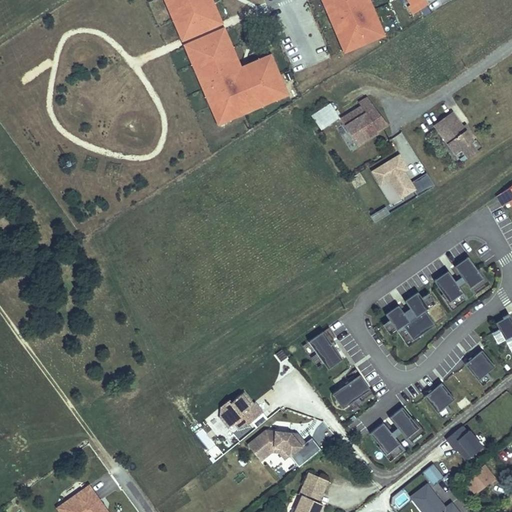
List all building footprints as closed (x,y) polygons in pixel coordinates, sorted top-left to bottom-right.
[(165,0),(214,127),(290,98),(273,54),(241,66),(215,0),(165,0)] [(318,0),(340,55),(384,39),(369,0),(318,0)] [(403,0),(410,12),(430,0),(403,0)] [(428,84),(425,78),(419,81),(422,87),(428,84)] [(367,97),(359,103),(361,106),(370,101),(367,97)] [(387,124),(370,101),(361,106),(377,130),(387,124)] [(339,117),(330,103),(312,116),(320,129),(339,117)] [(377,130),(361,106),(341,118),(357,145),(377,131),(377,130)] [(462,127),(452,112),(434,125),(456,154),(462,150),(468,158),(482,147),(476,139),(473,141),(462,127)] [(476,139),(466,124),(462,127),(473,141),(476,139)] [(412,183),(406,172),(410,170),(400,154),(371,172),(381,187),(391,181),(402,200),(415,191),(418,196),(435,185),(427,174),(412,183)] [(511,186),(497,197),(503,207),(511,203),(511,205),(511,186)] [(390,213),(386,207),(371,216),(375,222),(390,213)] [(470,290),(485,280),(479,271),(469,257),(455,267),(470,290)] [(485,280),(470,290),(475,297),(492,285),(481,269),(479,271),(485,280)] [(465,294),(449,271),(435,281),(444,294),(450,304),(465,294)] [(417,318),(411,323),(399,306),(386,315),(390,322),(398,332),(404,327),(414,341),(423,335),(436,326),(426,312),(430,309),(423,299),(419,293),(406,302),(417,318)] [(423,299),(430,309),(437,305),(430,294),(423,299)] [(469,301),(465,294),(450,304),(444,294),(442,296),(453,312),(469,301)] [(503,318),(495,323),(499,329),(505,340),(511,336),(511,319),(509,314),(502,317),(503,318)] [(391,336),(398,332),(390,322),(384,326),(391,336)] [(404,327),(398,332),(409,348),(425,338),(423,335),(414,341),(404,327)] [(499,329),(491,333),(497,344),(505,340),(499,329)] [(343,359),(323,331),(308,342),(328,369),(343,359)] [(495,367),(482,350),(465,364),(478,380),(486,375),(491,381),(493,380),(488,373),(495,367)] [(360,374),(332,393),(342,407),(348,403),(355,399),(359,405),(363,403),(358,396),(370,389),(360,374)] [(484,387),(491,381),(486,375),(478,380),(484,387)] [(455,400),(442,383),(425,397),(438,413),(445,407),(451,414),(453,412),(447,406),(455,400)] [(363,403),(374,395),(370,389),(358,396),(363,403)] [(248,424),(263,413),(257,405),(252,408),(251,406),(253,404),(244,392),(231,402),(229,400),(221,407),(220,417),(228,428),(234,423),(238,428),(246,422),(248,424)] [(359,405),(355,399),(348,403),(353,410),(359,405)] [(413,420),(403,407),(390,418),(411,445),(413,444),(408,438),(420,428),(413,420)] [(451,414),(445,407),(438,413),(443,419),(443,420),(451,414)] [(408,438),(413,444),(427,433),(415,419),(413,420),(420,428),(408,438)] [(405,450),(384,423),(370,434),(380,446),(387,454),(398,445),(403,451),(405,450)] [(481,452),(462,427),(444,441),(454,454),(456,452),(466,464),(481,452)] [(302,446),(292,433),(265,430),(247,445),(259,459),(272,449),(283,450),(289,458),(290,459),(291,458),(304,448),(302,446)] [(306,443),(299,434),(292,433),(302,446),(306,443)] [(306,443),(302,446),(304,448),(291,458),(299,468),(322,451),(312,439),(306,443)] [(387,454),(380,446),(378,448),(390,462),(403,451),(398,445),(387,454)] [(289,458),(283,450),(272,449),(259,459),(261,462),(273,454),(279,454),(285,461),(289,458)] [(422,475),(433,489),(445,480),(434,466),(422,475)] [(477,496),(496,480),(485,466),(465,482),(477,496)] [(323,492),(328,481),(309,472),(304,484),(323,492)] [(318,502),(323,492),(304,484),(299,495),(302,496),(303,495),(318,502)] [(107,511),(106,511),(103,511),(102,510),(103,506),(89,486),(68,501),(73,508),(72,509),(71,511),(107,511)] [(410,499),(419,511),(458,511),(452,504),(446,509),(427,486),(410,499)] [(319,511),(323,504),(318,502),(303,495),(302,496),(295,511),(319,511)] [(73,508),(68,501),(58,508),(60,511),(71,511),(72,509),(73,508)]
